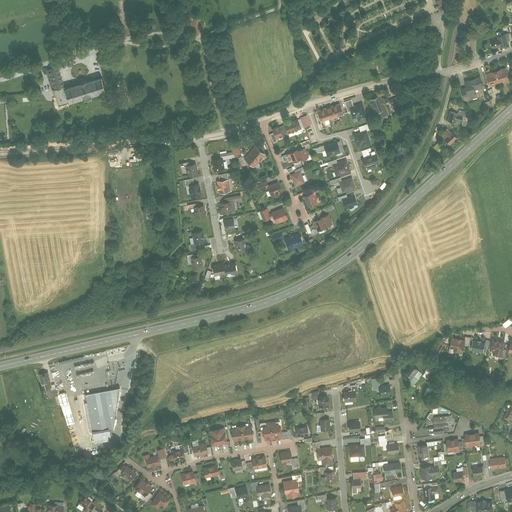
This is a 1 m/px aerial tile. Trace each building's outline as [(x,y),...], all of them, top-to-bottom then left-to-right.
[(179,0),(173,4),(177,10),(183,7),(179,0)] [(430,0),(434,9),(444,5),(441,0),(430,0)] [(193,21),(182,20),(181,27),(193,28),(192,33),(198,33),(199,29),(203,29),(204,23),(200,22),(200,19),(194,18),(193,21)] [(493,48),(508,43),(507,39),(510,38),(508,32),(503,33),(497,35),(498,37),(490,39),(493,48)] [(58,105),(69,101),(69,102),(83,98),(91,95),(105,90),(100,75),(64,87),(57,66),(46,70),(53,91),(58,105)] [(506,66),(485,72),(489,84),(490,84),(491,86),(496,85),(495,82),(503,80),(504,82),(508,81),(508,78),(510,78),(506,66)] [(485,90),(481,74),(476,76),(476,77),(469,79),(468,78),(464,80),(466,86),(460,88),(463,98),(468,97),(469,99),(478,96),(477,92),(485,90)] [(388,114),(380,95),(368,100),(373,113),(379,111),(381,117),(388,114)] [(395,97),(388,100),(392,110),(401,107),(397,97),(395,98),(395,97)] [(348,107),(352,106),(350,100),(343,102),(347,113),(349,112),(348,107)] [(320,122),(343,114),(339,103),(316,110),(320,122)] [(352,106),(348,107),(349,112),(351,119),(356,118),(357,121),(366,118),(361,103),(352,106)] [(457,114),(449,111),(446,121),(455,124),(456,121),(460,122),(462,116),(457,115),(457,114)] [(310,125),(307,116),(300,118),(304,128),(310,125)] [(296,118),(283,123),(287,133),(301,128),(297,120),(296,118)] [(358,127),(360,132),(366,130),(368,130),(366,124),(358,127)] [(279,126),(272,129),(273,132),(276,139),(283,136),(279,126)] [(450,132),(446,128),(439,135),(444,140),(449,145),(457,138),(451,132),(450,132)] [(360,132),(352,135),(356,147),(360,146),(361,148),(370,145),(366,130),(360,132)] [(339,141),(324,145),(327,156),(342,152),(339,141)] [(237,143),(231,146),(235,156),(242,154),(237,143)] [(433,147),(438,152),(441,148),(436,143),(433,147)] [(243,159),(253,167),(263,154),(253,146),(243,159)] [(297,149),(288,152),(292,162),(299,159),(300,160),(308,157),(304,147),(297,150),(297,149)] [(367,149),(361,151),(363,157),(366,156),(367,158),(369,157),(368,155),(369,155),(367,149)] [(367,158),(361,160),(363,168),(365,167),(366,169),(375,167),(374,164),(378,163),(375,155),(371,156),(369,157),(367,158)] [(220,157),(211,159),(213,170),(224,169),(222,160),(222,157),(220,157)] [(337,164),(332,166),(336,177),(350,172),(347,161),(337,164)] [(198,175),(196,163),(190,164),(185,165),(187,177),(198,175)] [(301,170),(291,174),(296,187),(306,183),(301,170)] [(341,181),(339,182),(342,192),(355,188),(352,178),(341,181)] [(231,190),(229,179),(217,181),(219,192),(231,190)] [(259,191),(268,188),(271,196),(282,192),(278,181),(268,185),(266,181),(256,185),(259,191)] [(201,195),(199,183),(189,185),(192,197),(201,195)] [(308,195),(302,197),(307,208),(317,203),(313,192),(308,195)] [(347,198),(342,200),(344,209),(349,207),(349,209),(354,207),(353,206),(357,205),(354,196),(347,198)] [(220,203),(222,214),(235,212),(233,202),(232,200),(224,202),(220,203)] [(206,217),(204,205),(198,206),(193,207),(195,218),(206,217)] [(271,218),(273,224),(287,218),(282,207),(270,212),(271,213),(269,214),(271,218)] [(263,221),(271,218),(269,214),(266,208),(259,211),(263,221)] [(332,224),(328,214),(320,217),(320,218),(312,221),(316,231),(325,227),(325,226),(332,224)] [(233,219),(224,220),(226,230),(235,228),(233,219)] [(204,242),(203,230),(191,232),(193,243),(198,242),(204,242)] [(273,242),(283,238),(280,230),(271,234),(270,234),(273,242)] [(284,238),(289,251),(303,245),(298,232),(294,234),(293,233),(288,235),(288,236),(284,238)] [(242,238),(234,240),(236,251),(246,249),(246,246),(245,240),(244,238),(242,238)] [(202,267),(200,255),(195,256),(195,253),(186,255),(188,264),(191,264),(192,269),(202,267)] [(223,261),(212,264),(214,275),(225,273),(225,274),(237,272),(234,261),(224,263),(223,261)] [(464,340),(451,337),(449,347),(453,347),(453,350),(460,351),(460,349),(462,349),(464,340)] [(505,341),(492,339),(490,349),(494,350),(493,355),(502,357),(503,349),(505,341)] [(485,342),(474,340),(473,346),(472,349),(483,351),(484,348),(485,342)] [(439,341),(435,351),(442,354),(446,343),(439,341)] [(418,371),(410,364),(403,372),(411,379),(413,377),(417,372),(418,371)] [(108,390),(118,388),(116,378),(121,377),(120,371),(117,372),(117,368),(114,369),(115,372),(113,372),(113,370),(107,371),(107,373),(105,374),(108,390)] [(422,376),(427,379),(432,371),(426,368),(422,376)] [(44,385),(45,390),(50,389),(51,390),(55,389),(54,383),(51,384),(48,371),(37,373),(40,385),(44,385)] [(372,390),(379,389),(379,385),(378,379),(371,380),(372,390)] [(99,384),(78,388),(79,394),(100,390),(99,384)] [(389,384),(379,385),(379,389),(380,396),(390,395),(389,384)] [(85,399),(82,400),(83,405),(82,406),(87,434),(88,434),(89,439),(95,438),(96,444),(108,442),(111,440),(113,437),(113,434),(115,428),(121,387),(118,388),(108,390),(84,394),(85,399)] [(344,391),(344,402),(355,402),(355,393),(355,391),(347,391),(344,391)] [(66,393),(58,394),(65,425),(73,423),(66,393)] [(328,407),(327,395),(318,395),(317,395),(317,399),(318,407),(328,407)] [(511,404),(511,403),(503,416),(509,420),(510,418),(511,419),(511,404)] [(387,406),(373,408),(374,418),(383,417),(383,421),(393,420),(392,410),(387,411),(387,406)] [(448,416),(431,418),(432,424),(433,424),(433,433),(451,431),(450,421),(449,421),(448,418),(448,416)] [(324,419),(319,420),(320,431),(330,430),(329,419),(324,419)] [(359,420),(348,421),(349,432),(360,431),(359,420)] [(263,435),(264,441),(281,439),(280,433),(282,433),(282,432),(281,426),(279,426),(279,423),(275,424),(275,421),(265,422),(266,425),(262,426),(262,429),(261,429),(262,435),(263,435)] [(233,442),(252,439),(250,425),(246,426),(246,425),(236,426),(236,427),(231,428),(233,442)] [(307,426),(295,427),(296,436),(300,436),(300,437),(308,437),(307,426)] [(222,445),(227,444),(224,427),(208,430),(212,447),(218,446),(218,447),(222,446),(222,445)] [(282,433),(280,433),(281,439),(284,439),(288,439),(291,438),(290,431),(290,429),(287,429),(287,431),(287,432),(282,432),(282,433)] [(480,436),(479,432),(464,434),(465,439),(466,447),(481,445),(480,436)] [(383,451),(387,450),(386,444),(386,438),(385,439),(384,436),(377,436),(378,447),(382,446),(383,451)] [(459,438),(446,439),(446,445),(447,452),(460,451),(460,450),(459,442),(459,438)] [(194,457),(208,453),(205,442),(191,445),(194,457)] [(183,449),(184,453),(189,452),(187,443),(178,446),(179,450),(183,449)] [(360,443),(348,445),(349,457),(365,455),(364,444),(364,443),(360,443)] [(397,443),(386,444),(387,450),(387,455),(399,453),(397,443)] [(427,445),(418,446),(419,457),(428,456),(427,445)] [(331,447),(316,449),(317,461),(321,460),(321,465),(333,464),(331,447)] [(156,450),(159,459),(166,457),(163,448),(156,450)] [(174,462),(185,459),(184,453),(183,449),(179,450),(175,451),(175,449),(171,450),(172,455),(169,455),(167,458),(168,460),(171,461),(174,461),(174,462)] [(290,451),(279,452),(281,468),(286,467),(286,463),(292,462),(292,459),(290,451)] [(67,453),(63,455),(65,460),(70,458),(69,457),(73,455),(71,452),(68,454),(67,453)] [(156,466),(159,465),(156,455),(144,458),(147,469),(151,467),(151,468),(156,467),(156,466)] [(252,462),(253,469),(267,467),(265,455),(251,458),(252,462)] [(489,461),(490,470),(506,468),(505,457),(489,458),(489,461)] [(240,458),(230,460),(232,471),(242,469),(242,468),(241,461),(240,458)] [(252,462),(245,464),(246,467),(247,472),(253,471),(253,469),(252,462)] [(384,474),(401,472),(400,462),(387,464),(383,464),(384,466),(384,474)] [(119,475),(126,467),(122,464),(115,472),(119,475)] [(216,464),(202,468),(205,479),(219,475),(218,470),(216,464)] [(434,466),(420,467),(421,480),(432,479),(432,477),(439,476),(438,465),(434,466)] [(483,476),(482,465),(472,466),(473,477),(483,476)] [(130,469),(126,466),(126,467),(119,475),(119,476),(122,478),(122,481),(125,483),(127,482),(128,483),(136,473),(133,471),(134,470),(131,468),(130,469)] [(456,467),(456,472),(463,471),(463,476),(468,476),(467,466),(461,467),(461,466),(456,467)] [(180,474),(184,485),(196,482),(194,474),(193,470),(180,474)] [(334,482),(333,471),(324,472),(324,477),(321,478),(321,483),(334,482)] [(452,472),(453,483),(464,481),(463,476),(463,471),(456,472),(452,472)] [(147,492),(151,487),(149,485),(149,484),(145,481),(144,482),(140,479),(133,489),(142,497),(143,497),(147,492)] [(292,480),(282,481),(284,494),(287,494),(288,498),(297,496),(296,492),(298,492),(297,482),(296,479),(292,480)] [(351,479),(352,494),(356,494),(356,488),(361,488),(360,480),(360,479),(353,479),(351,479)] [(271,494),(269,483),(257,486),(256,486),(257,491),(258,497),(260,496),(261,501),(271,499),(270,494),(271,494)] [(402,486),(391,488),(393,498),(404,495),(402,486)] [(430,487),(422,488),(424,501),(435,500),(434,494),(439,494),(438,486),(430,487)] [(247,488),(236,491),(238,500),(242,499),(243,503),(250,501),(249,497),(247,488)] [(151,495),(147,492),(143,497),(142,497),(141,499),(144,501),(146,503),(148,499),(151,495)] [(165,496),(159,492),(151,501),(149,505),(157,511),(160,506),(163,508),(169,501),(165,496)] [(97,511),(98,511),(103,506),(94,500),(93,502),(84,495),(78,503),(84,507),(82,510),(84,511),(89,511),(92,508),(97,511)] [(336,509),(335,498),(325,498),(326,510),(336,509)] [(149,505),(151,501),(148,499),(146,503),(144,501),(141,504),(146,508),(149,505)] [(477,501),(469,501),(469,502),(467,502),(467,511),(476,511),(481,511),(482,511),(487,511),(486,511),(492,511),(493,508),(492,508),(492,501),(486,501),(486,499),(481,499),(481,500),(477,500),(477,501)] [(407,511),(403,501),(394,505),(395,508),(389,510),(389,511),(407,511)]
